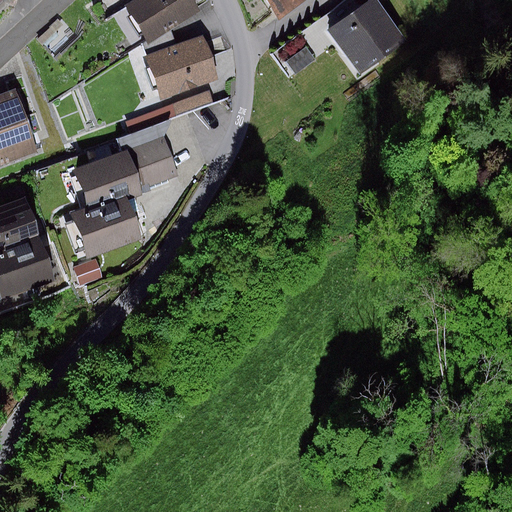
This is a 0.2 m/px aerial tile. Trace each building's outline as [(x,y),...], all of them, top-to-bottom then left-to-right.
[(202,11),(194,0),(135,0),(124,7),(130,16),(127,18),(140,38),(143,36),(149,46),(202,11)] [(263,0),(279,21),(307,0),(263,0)] [(406,41),(376,0),(370,0),(328,31),(360,75),(406,41)] [(204,36),(145,57),(149,68),(145,69),(153,92),(157,90),(161,101),(219,80),(204,36)] [(317,61),(307,47),(287,62),(297,75),(317,61)] [(0,167),(40,153),(17,89),(0,95),(0,167)] [(215,103),(210,91),(162,108),(166,121),(215,103)] [(122,152),(72,170),(75,177),(70,179),(81,209),(87,206),(88,209),(126,196),(127,200),(134,198),(152,191),(150,187),(178,177),(164,137),(162,138),(168,122),(117,140),(122,152)] [(139,211),(134,198),(127,200),(126,196),(88,209),(87,206),(81,209),(69,213),(73,221),(65,224),(76,255),(83,252),(86,260),(143,240),(133,213),(139,211)] [(0,249),(38,236),(25,197),(0,206),(0,249)] [(38,236),(0,249),(0,297),(1,300),(55,281),(38,236)] [(96,259),(73,268),(80,286),(103,278),(96,259)]
